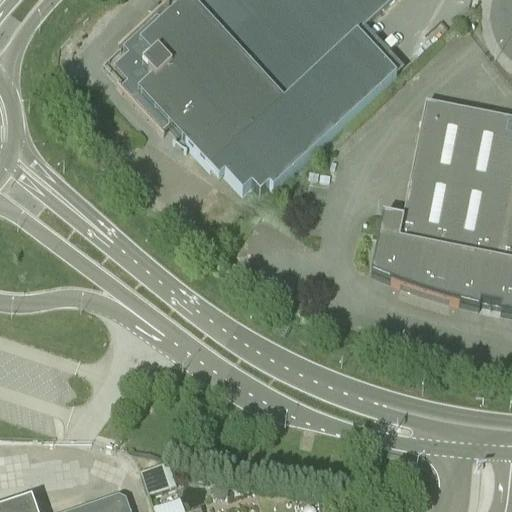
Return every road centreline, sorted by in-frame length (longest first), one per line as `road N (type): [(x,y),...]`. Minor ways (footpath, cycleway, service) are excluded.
road 1 (tertiary): [(371,402),(288,369),(226,332),(80,216)]
road 2 (tertiary): [(171,335),(236,380),(320,422),(455,452)]
road 3 (tertiary): [(0,205),(171,335)]
road 4 (primary): [(0,301),(88,300),(171,335)]
road 5 (tertiary): [(511,422),(371,402)]
